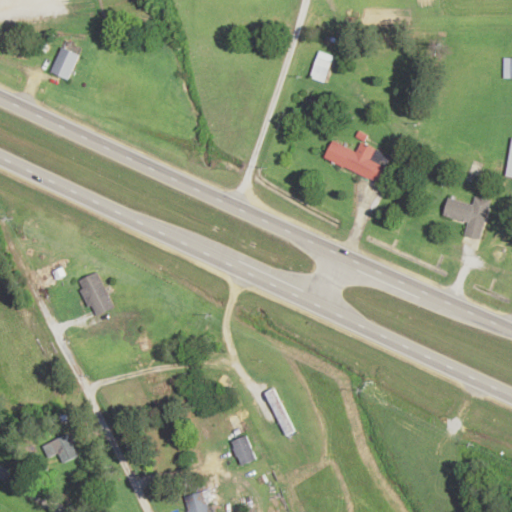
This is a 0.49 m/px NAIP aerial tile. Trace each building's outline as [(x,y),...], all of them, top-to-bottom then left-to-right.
[(52,72),(70,80),(82,55),(64,47),(52,72)] [(312,79),(327,84),(334,62),(319,58),(312,79)] [(503,80),(511,80),(511,58),(503,58),(503,80)] [(359,152),(333,142),(326,161),(381,182),(391,156),(362,144),(359,152)] [(491,202),(476,198),(474,205),(449,199),(445,217),(468,223),(465,235),(482,239),(491,202)] [(98,317),(116,308),(99,273),(80,282),(98,317)] [(164,411),(179,406),(168,377),(153,383),(164,411)] [(297,432),(276,389),(265,395),(287,437),(297,432)] [(65,464),(80,456),(68,434),(53,443),(65,464)] [(234,443),(245,467),(260,461),(250,437),(234,443)] [(209,511),(203,492),(184,498),(189,511),(209,511)]
